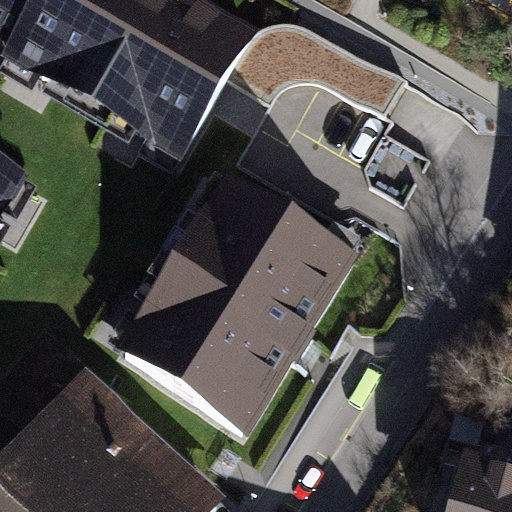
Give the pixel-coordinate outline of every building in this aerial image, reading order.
[(0,0),(0,42),(16,52),(46,0),(0,0)] [(8,66),(182,167),(252,47),(177,3),(178,0),(46,0),(16,52),(8,66)] [(394,154),(394,98),(266,98),(266,153),(394,154)] [(0,218),(18,188),(0,178),(0,218)] [(232,197),(125,365),(242,439),(288,366),(294,370),(309,347),(303,343),(349,270),(232,197)] [(0,497),(0,511),(205,511),(211,506),(88,398),(0,497)] [(511,511),(511,484),(468,473),(457,511),(511,511)]
